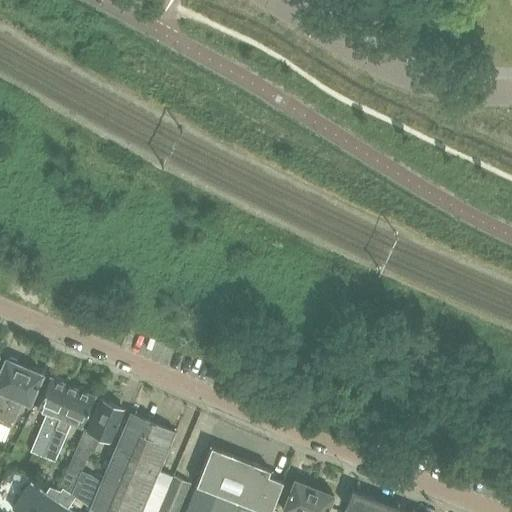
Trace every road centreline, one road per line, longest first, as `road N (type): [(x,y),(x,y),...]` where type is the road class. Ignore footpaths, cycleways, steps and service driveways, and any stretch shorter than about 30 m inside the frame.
road 1 (unclassified): [(504,511),(0,304)]
road 2 (unclassified): [(511,96),(438,90),(269,0)]
